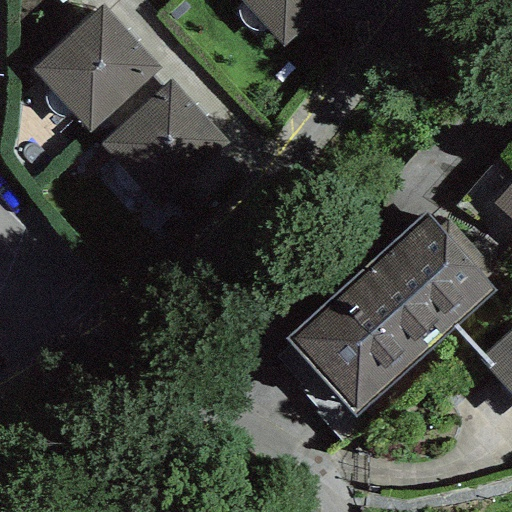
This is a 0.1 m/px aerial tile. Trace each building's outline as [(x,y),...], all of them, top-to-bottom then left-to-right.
[(332,0),(242,0),(284,45),(332,0)] [(30,72),(89,134),(161,69),(102,6),(30,72)] [(170,81),(100,147),(158,207),(228,142),(170,81)] [(511,188),(496,205),(511,220),(511,188)] [(354,417),(493,291),(484,281),(495,271),(448,218),(436,228),(425,214),(284,339),(354,417)] [(511,329),(480,359),(511,394),(511,329)]
